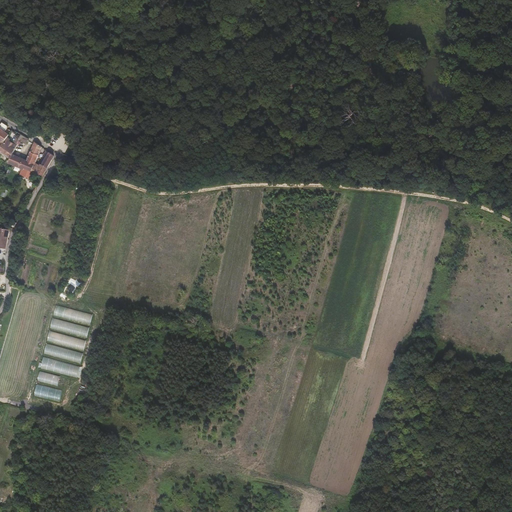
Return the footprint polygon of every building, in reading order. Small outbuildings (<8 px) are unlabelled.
[(0,139),(0,140),(3,142),(7,137),(9,134),(5,131),(0,139)] [(16,145),(13,143),(9,140),(10,138),(7,137),(3,142),(0,148),(0,150),(11,157),(16,145)] [(39,155),(42,147),(40,145),(35,142),(31,152),(39,155)] [(43,156),(46,158),(51,161),(54,156),(46,150),(43,156)] [(39,155),(31,152),(27,160),(27,162),(35,165),(36,163),(39,155)] [(17,156),(13,154),(10,159),(8,163),(12,165),(17,156)] [(24,174),(23,175),(29,178),(32,171),(35,165),(27,162),(27,160),(17,156),(12,165),(16,166),(24,170),(24,168),(26,169),(24,174)] [(40,165),(36,173),(43,176),(48,168),(51,161),(46,158),(42,165),(41,164),(40,165)] [(32,171),(35,172),(36,173),(40,165),(36,163),(35,165),(32,171)] [(121,163),(120,163),(119,167),(118,168),(117,169),(116,171),(116,172),(117,174),(118,175),(119,176),(120,177),(122,176),(123,176),(125,175),(125,173),(126,171),(125,170),(123,167),(123,163),(121,163)] [(9,230),(2,229),(0,243),(0,247),(5,249),(9,230)]
